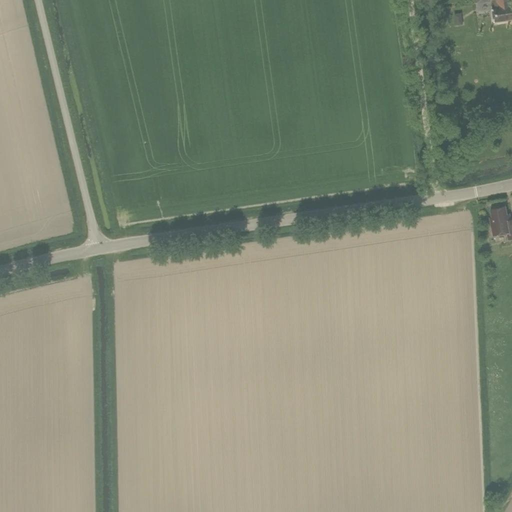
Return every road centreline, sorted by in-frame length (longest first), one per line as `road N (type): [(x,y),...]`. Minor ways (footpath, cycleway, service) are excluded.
road 1 (tertiary): [(98,248),(511,185)]
road 2 (unclassified): [(98,248),(40,0)]
